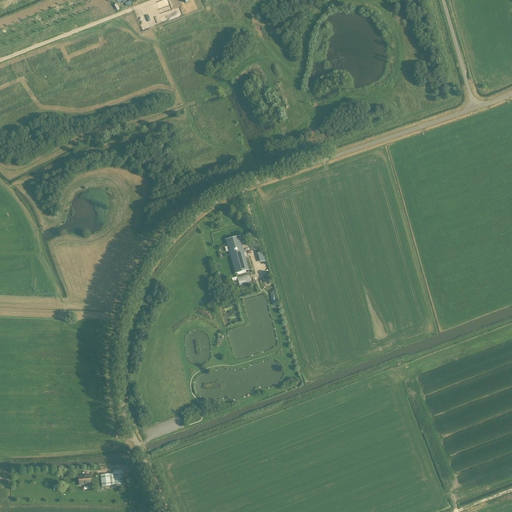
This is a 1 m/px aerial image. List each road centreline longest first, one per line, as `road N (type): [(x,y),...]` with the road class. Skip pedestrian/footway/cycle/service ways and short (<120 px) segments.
road 1 (unclassified): [(163,511),(129,427),(119,355),(133,299),(155,257),(228,192),(474,108)]
road 2 (track): [(129,310),(62,304),(37,256),(0,252)]
road 3 (track): [(132,8),(0,60)]
